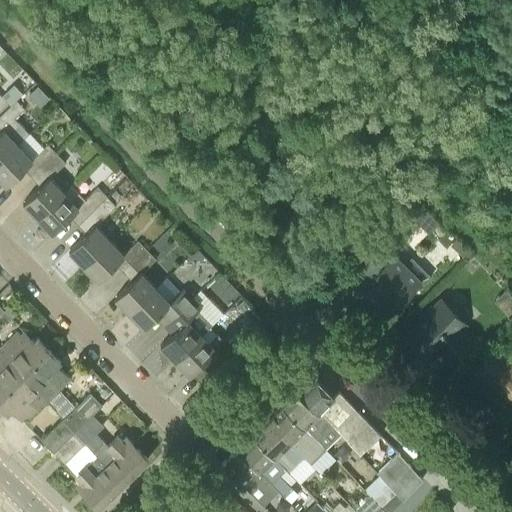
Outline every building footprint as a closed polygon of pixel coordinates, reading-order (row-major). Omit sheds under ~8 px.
[(49,98),(37,85),(28,94),(40,107),(49,98)] [(0,132),(0,161),(18,144),(17,144),(28,133),(13,118),(23,108),(15,100),(0,114),(0,128),(2,130),(0,132)] [(18,144),(0,161),(0,178),(6,185),(23,168),(32,177),(56,153),(46,143),(31,158),(18,144)] [(23,202),(37,217),(64,192),(49,176),(64,162),(56,153),(32,177),(40,185),(23,202)] [(69,215),(77,224),(107,197),(97,186),(77,206),(64,192),(37,217),(52,232),(69,215)] [(68,249),(83,265),(110,239),(95,224),(115,205),(107,197),(77,224),(86,233),(68,249)] [(402,247),(391,236),(359,267),(359,268),(361,267),(371,277),(376,273),(381,278),(365,294),(386,314),(397,303),(400,306),(413,293),(410,290),(421,280),(395,254),(402,247)] [(456,238),(450,244),(465,259),(471,253),(456,238)] [(115,263),(123,272),(146,249),(137,240),(123,253),(110,239),(83,265),(98,280),(115,263)] [(114,297),(129,312),(156,287),(141,271),(155,258),(146,249),(123,272),(132,280),(114,297)] [(155,316),(163,325),(192,297),(183,287),(169,300),(156,287),(129,312),(143,327),(155,316)] [(160,344),(175,359),(201,334),(201,333),(210,325),(210,324),(197,310),(202,306),(192,297),(163,325),(171,334),(160,344)] [(459,329),(465,323),(441,299),(405,334),(429,358),(439,348),(451,360),(470,340),(459,329)] [(13,301),(4,309),(12,318),(22,309),(13,301)] [(201,334),(175,359),(189,375),(207,358),(221,372),(239,355),(210,325),(201,333),(201,334)] [(0,351),(9,360),(23,375),(49,349),(38,337),(34,340),(24,330),(23,331),(22,330),(19,333),(16,330),(0,344),(0,351)] [(47,400),(49,398),(66,381),(63,378),(67,374),(57,364),(60,361),(49,349),(23,375),(47,400)] [(0,396),(23,375),(9,360),(0,351),(0,396)] [(509,404),(511,401),(511,364),(499,353),(478,373),(509,404)] [(343,435),(360,454),(380,434),(338,390),(333,395),(313,373),(303,383),(302,382),(296,388),(343,435)] [(27,419),(47,400),(23,375),(0,396),(0,404),(8,412),(11,409),(21,419),(24,416),(27,419)] [(360,454),(343,435),(296,388),(290,394),(290,395),(282,404),(304,426),(316,438),(325,447),(340,433),(360,454)] [(73,431),(87,418),(101,404),(89,392),(62,418),(73,431)] [(309,445),(316,438),(304,426),(282,404),(267,418),(309,461),(317,453),(309,445)] [(309,461),(267,418),(252,433),(274,455),(275,455),(286,466),(300,453),(309,461)] [(52,453),(79,481),(77,484),(98,506),(123,482),(105,464),(105,465),(94,474),(85,464),(95,454),(81,440),(73,431),(58,446),(52,453)] [(292,488),(278,474),(286,466),(275,455),(274,455),(252,433),(244,441),(243,440),(237,446),(271,482),(278,489),(284,495),(292,488)] [(52,453),(58,446),(46,434),(40,440),(52,453)] [(105,464),(123,482),(148,458),(125,435),(121,439),(116,434),(105,445),(114,455),(105,464)] [(222,462),(262,504),(278,489),(271,482),(237,446),(230,453),(231,453),(222,462)] [(376,472),(378,475),(388,486),(410,465),(398,452),(376,472)] [(401,499),(402,499),(422,478),(410,465),(388,486),(401,499)] [(388,511),(401,499),(388,486),(378,475),(363,490),(385,511),(388,511)] [(219,511),(234,499),(225,489),(200,511),(219,511)] [(329,511),(330,511),(339,511),(342,509),(336,503),(329,511)]
